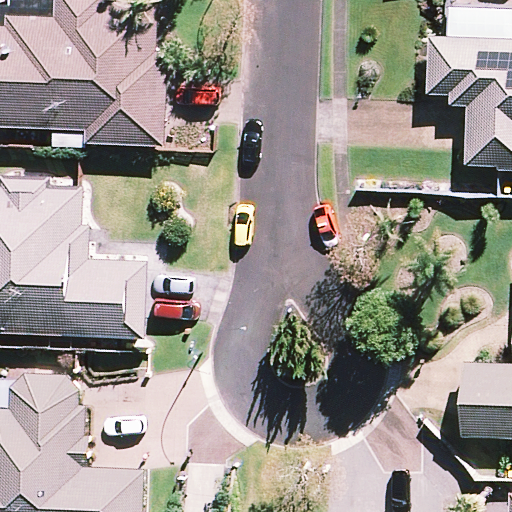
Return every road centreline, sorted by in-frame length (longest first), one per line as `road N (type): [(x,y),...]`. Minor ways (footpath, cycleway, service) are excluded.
road 1 (residential): [(287,210),(356,331),(364,377),(355,406),(321,424),(285,418),(256,394),(253,354),(266,303)]
road 2 (residential): [(287,210),(291,0)]
